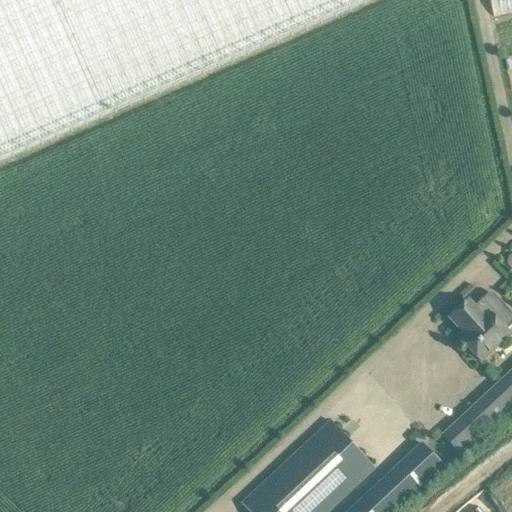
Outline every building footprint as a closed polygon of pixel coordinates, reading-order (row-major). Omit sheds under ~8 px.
[(0,0),(0,161),(371,0),(0,0)] [(474,307),(469,302),(450,319),(467,337),(462,342),(468,348),(466,353),(472,358),(476,358),(481,363),(511,336),(507,331),(511,326),(511,313),(494,294),(489,294),(474,307)] [(511,405),(511,370),(442,437),(459,455),(511,405)] [(328,511),(375,469),(331,422),(242,505),(248,511),(328,511)] [(422,444),(349,511),(398,511),(445,469),(422,444)]
